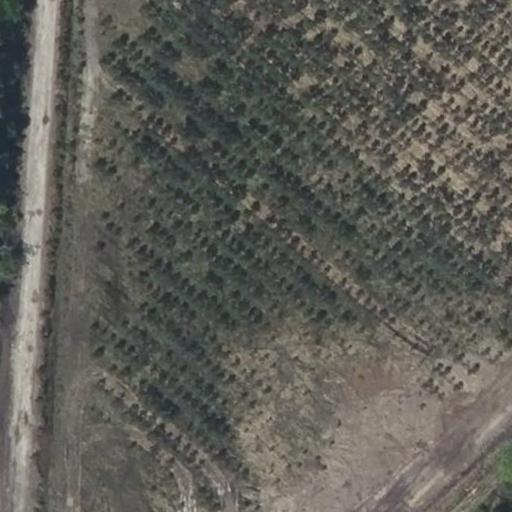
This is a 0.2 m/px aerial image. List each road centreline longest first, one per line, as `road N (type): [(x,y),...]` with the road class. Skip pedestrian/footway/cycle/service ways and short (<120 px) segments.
road 1 (track): [(15,511),(49,0)]
road 2 (track): [(511,386),(377,511)]
